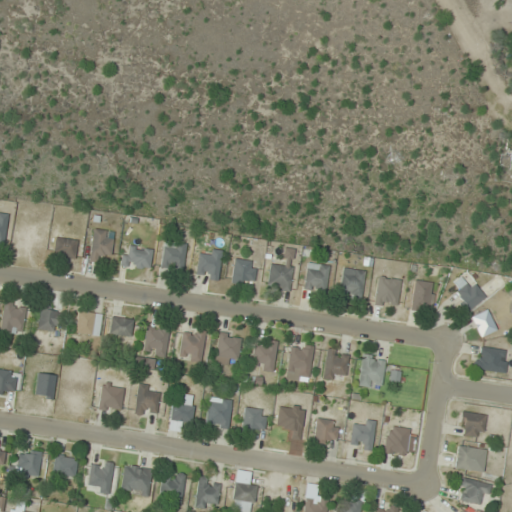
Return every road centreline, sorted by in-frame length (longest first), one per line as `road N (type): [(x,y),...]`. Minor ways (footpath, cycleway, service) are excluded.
road 1 (residential): [(0,270),(442,339)]
road 2 (residential): [(0,421),(422,484)]
road 3 (residential): [(422,484),(442,339)]
